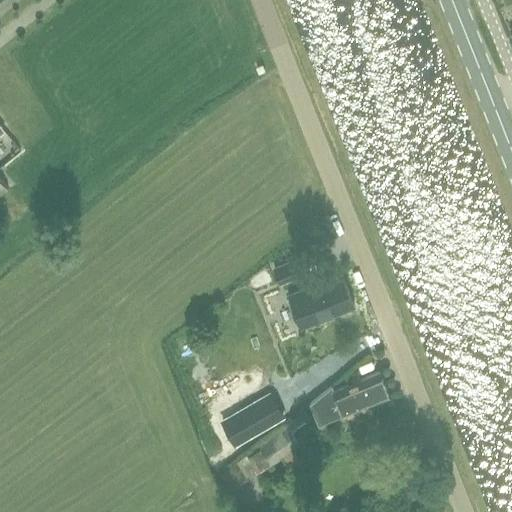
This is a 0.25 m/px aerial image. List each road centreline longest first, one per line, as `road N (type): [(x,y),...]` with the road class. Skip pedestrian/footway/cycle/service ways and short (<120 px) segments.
road 1 (unclassified): [(463,511),(260,0)]
road 2 (secondary): [(511,151),(452,0)]
